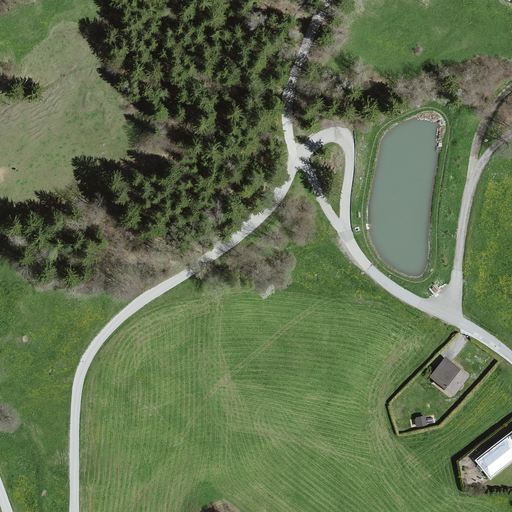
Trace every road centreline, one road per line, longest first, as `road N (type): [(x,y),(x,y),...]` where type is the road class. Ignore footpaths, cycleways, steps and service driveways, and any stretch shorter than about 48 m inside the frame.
road 1 (unclassified): [(73,511),(75,404),(90,352),(142,300),(255,222),(299,156)]
road 2 (unclassified): [(511,362),(390,286),(342,231)]
road 3 (track): [(445,317),(470,174),(511,130)]
road 4 (unclassified): [(299,156),(325,135),(348,143),(342,231)]
